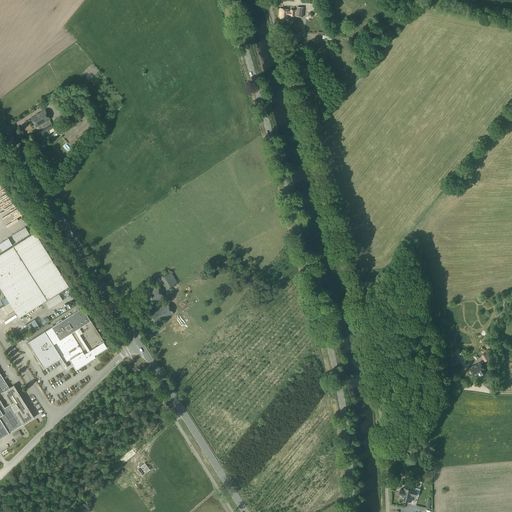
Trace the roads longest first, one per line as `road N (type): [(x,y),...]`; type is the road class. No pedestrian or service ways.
road 1 (secondary): [(350,511),(329,350),(230,0)]
road 2 (secondary): [(137,343),(0,123)]
road 3 (unclassified): [(386,511),(377,390),(352,292)]
road 4 (secondary): [(243,511),(137,343)]
